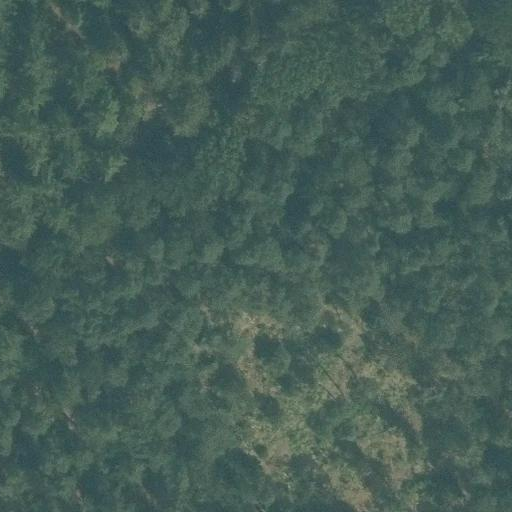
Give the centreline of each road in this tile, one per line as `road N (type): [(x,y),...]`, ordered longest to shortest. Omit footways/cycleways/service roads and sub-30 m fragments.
road 1 (track): [(511,408),(67,0)]
road 2 (track): [(0,278),(328,0)]
road 3 (track): [(0,281),(253,511)]
